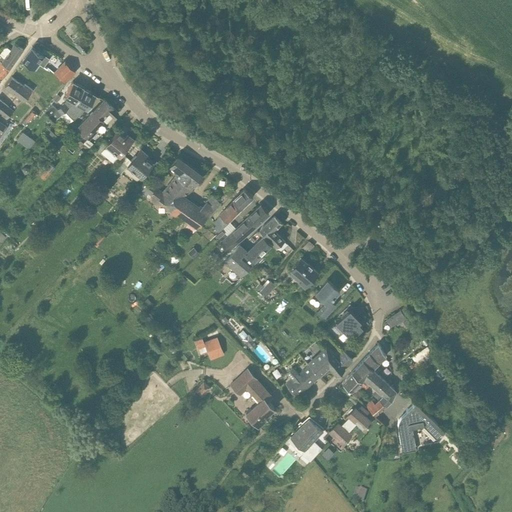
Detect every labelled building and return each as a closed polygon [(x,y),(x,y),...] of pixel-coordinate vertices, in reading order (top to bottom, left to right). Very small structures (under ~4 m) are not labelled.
[(89,45),(83,38),(79,41),(76,44),(82,51),(89,45)] [(0,72),(4,75),(9,69),(23,49),(15,44),(4,59),(0,54),(0,61),(0,72)] [(34,68),(43,55),(32,47),(23,60),(34,68)] [(47,67),(65,83),(75,71),(65,61),(57,56),(47,67)] [(146,83),(151,78),(145,73),(141,78),(146,83)] [(23,86),(11,77),(5,86),(23,101),(32,91),(25,85),(23,86)] [(54,121),(65,111),(76,103),(84,88),(73,81),(64,97),(69,99),(57,109),(52,105),(45,114),(54,123),(55,122),(54,121)] [(76,103),(65,111),(73,120),(86,108),(87,109),(96,95),(84,88),(76,103)] [(61,98),(57,94),(52,100),(56,104),(61,98)] [(114,118),(118,112),(104,99),(92,111),(76,127),(89,140),(98,130),(95,127),(108,112),(114,118)] [(0,113),(7,119),(14,112),(0,100),(0,113)] [(35,113),(32,110),(22,123),(26,126),(35,113)] [(51,143),(56,137),(48,129),(42,135),(51,143)] [(125,136),(118,131),(106,145),(119,156),(134,139),(127,134),(125,136)] [(27,151),(34,141),(22,132),(16,140),(27,148),(25,149),(27,151)] [(145,181),(148,176),(144,173),(153,162),(147,157),(148,155),(141,149),(127,166),(141,177),(145,181)] [(56,164),(57,162),(58,160),(52,154),(37,173),(44,179),(55,166),(54,165),(55,164),(56,164)] [(157,202),(170,212),(177,216),(175,219),(176,220),(171,227),(186,238),(214,209),(212,207),(217,201),(212,195),(202,206),(200,205),(199,206),(190,199),(188,202),(181,198),(188,189),(193,192),(198,186),(195,184),(202,174),(178,156),(171,164),(180,172),(163,195),(147,184),(142,192),(156,203),(157,202)] [(229,197),(235,191),(231,187),(225,193),(229,197)] [(244,189),(233,201),(241,209),(252,197),(253,196),(244,189)] [(220,203),(218,200),(217,201),(212,207),(214,209),(220,203)] [(241,209),(233,201),(215,220),(218,223),(213,229),(218,233),(241,209)] [(229,252),(268,212),(261,204),(221,244),(229,252)] [(277,248),(284,241),(274,230),(282,223),(275,216),(260,230),(277,248)] [(216,241),(225,233),(221,230),(213,238),(216,241)] [(93,240),(99,245),(99,246),(106,238),(100,233),(93,240)] [(240,276),(270,244),(263,237),(247,254),(245,253),(247,252),(240,245),(225,261),(240,276)] [(173,251),(178,244),(175,241),(169,248),(173,251)] [(193,259),(199,253),(194,247),(188,253),(193,259)] [(165,257),(158,251),(156,254),(162,260),(165,257)] [(172,267),(181,258),(175,252),(166,261),(172,267)] [(305,288),(318,272),(301,258),(288,274),(305,288)] [(266,296),(275,285),(270,280),(264,287),(261,291),(260,292),(266,296)] [(325,317),(334,305),(330,301),(339,290),(327,280),(316,294),(326,303),(319,312),(325,317)] [(256,287),(261,291),(264,287),(259,283),(256,287)] [(153,303),(147,298),(143,303),(148,308),(153,303)] [(402,321),(403,324),(408,320),(405,317),(409,313),(405,307),(386,320),(390,327),(396,323),(397,325),(402,321)] [(349,309),(335,323),(347,334),(350,331),(354,334),(362,326),(359,322),(361,320),(349,309)] [(408,320),(403,324),(411,335),(417,331),(408,320)] [(173,334),(178,329),(173,324),(168,329),(173,334)] [(249,334),(247,335),(243,339),(241,340),(247,346),(248,347),(254,341),(253,340),(254,340),(249,334)] [(204,342),(201,336),(193,339),(198,349),(199,349),(200,354),(201,353),(202,356),(208,354),(209,355),(220,350),(215,338),(204,342)] [(379,363),(386,356),(378,343),(369,354),(379,363)] [(436,357),(428,347),(413,359),(427,377),(423,380),(432,391),(451,375),(456,370),(458,373),(462,370),(457,365),(454,367),(451,363),(447,366),(443,362),(448,358),(442,352),(436,357)] [(326,348),(308,364),(318,375),(329,365),(338,374),(352,359),(344,351),(336,358),(326,348)] [(369,367),(372,369),(379,363),(369,354),(356,368),(363,374),(369,367)] [(318,375),(308,364),(286,385),(296,396),(299,393),(318,375)] [(356,368),(352,372),(361,381),(364,379),(370,384),(380,394),(389,385),(372,369),(369,367),(363,374),(356,368)] [(272,395),(256,379),(257,378),(248,369),(231,385),(239,394),(247,388),(259,401),(246,414),(258,426),(270,414),(268,412),(274,407),(267,400),(272,395)] [(370,384),(364,379),(361,381),(352,372),(342,384),(351,392),(358,398),(362,394),(358,391),(363,385),(366,388),(370,384)] [(206,380),(196,390),(203,397),(213,387),(206,380)] [(485,431),(491,425),(456,383),(450,388),(485,431)] [(386,405),(391,400),(395,392),(394,389),(389,385),(380,394),(383,396),(380,399),(386,405)] [(386,405),(380,399),(375,404),(371,400),(365,406),(375,415),(386,405)] [(445,431),(415,401),(413,403),(402,415),(400,417),(399,419),(398,423),(398,427),(399,432),(398,433),(400,442),(401,442),(402,453),(416,450),(412,428),(423,426),(436,439),(442,433),(445,431)] [(343,444),(352,434),(348,431),(356,422),(364,430),(372,422),(365,415),(368,412),(361,405),(358,409),(355,406),(347,414),(350,417),(341,426),(338,423),(329,432),(343,444)] [(313,442),(322,431),(309,419),(288,441),(311,462),(322,450),(313,442)] [(468,451),(462,446),(461,445),(457,449),(464,456),(468,451)] [(333,452),(328,448),(322,455),(327,459),(333,452)] [(363,502),(367,490),(359,488),(356,499),(363,502)]
